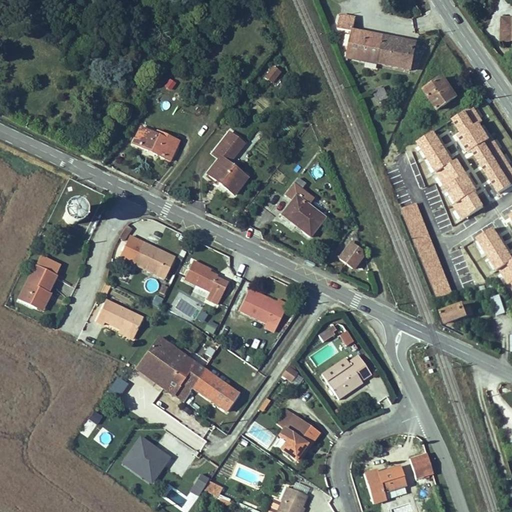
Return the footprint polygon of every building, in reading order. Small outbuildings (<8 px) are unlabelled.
[(511,18),(502,19),(502,45),(511,45),(511,49),(511,48),(511,18)] [(338,19),(336,32),(351,33),(352,21),(338,19)] [(351,33),(347,61),(410,70),(414,43),(351,33)] [(260,78),(266,84),(275,74),(269,68),(260,78)] [(427,91),(439,111),(458,99),(446,79),(427,91)] [(383,85),(372,90),(378,103),(389,98),(383,85)] [(442,143),(452,161),(481,211),(511,193),(511,190),(474,125),(442,143)] [(165,161),(174,141),(161,134),(160,136),(139,126),(131,144),(165,161)] [(232,196),(247,177),(230,164),(238,154),(226,144),(217,155),(221,158),(206,175),(232,196)] [(511,193),(481,211),(452,161),(443,166),(463,201),(467,199),(482,225),(500,255),(510,273),(511,272),(511,193)] [(307,241),(322,221),(306,209),(312,203),(290,186),(281,199),(288,205),(278,218),(307,241)] [(62,219),(63,221),(65,223),(68,225),(71,225),(75,225),(77,223),(79,221),(81,218),(81,215),(81,212),(79,209),(77,207),(74,205),(71,205),(68,206),(65,207),(63,210),(61,212),(61,215),(62,219)] [(475,235),(474,230),(472,227),(469,224),(466,222),(462,221),(458,221),(454,222),(450,224),(447,227),(445,230),(444,234),(444,239),(445,242),(445,244),(447,247),(450,250),(454,252),(458,253),(462,252),(466,251),(469,249),(472,246),(474,243),(475,239),(475,235)] [(489,257),(490,260),(500,255),(482,225),(474,230),(475,235),(486,255),(489,257)] [(137,262),(162,274),(172,253),(136,236),(129,252),(140,257),(137,262)] [(336,262),(347,271),(353,256),(354,252),(348,247),(336,262)] [(492,268),(491,264),(490,260),(489,257),(486,255),(482,253),(478,251),(474,252),(470,253),(467,255),(464,257),(462,261),(461,265),(461,269),(461,271),(462,275),(465,278),(468,281),(472,282),(476,283),(480,282),(484,281),(487,279),(490,275),(491,271),(492,268)] [(183,275),(208,289),(216,272),(203,266),(205,263),(192,256),(183,275)] [(347,271),(349,272),(358,261),(353,256),(347,271)] [(53,274),(31,263),(16,296),(34,305),(41,290),(45,292),(53,274)] [(193,293),(206,299),(209,293),(196,287),(193,293)] [(252,287),(241,307),(266,320),(268,316),(277,320),(290,299),(280,294),(276,300),(252,287)] [(48,294),(45,292),(41,290),(34,305),(41,309),(48,294)] [(140,316),(104,299),(95,319),(100,323),(102,320),(131,333),(140,316)] [(486,303),(494,319),(502,316),(495,300),(486,303)] [(437,311),(443,325),(475,316),(473,308),(466,310),(464,304),(437,311)] [(208,321),(204,331),(213,335),(217,325),(208,321)] [(332,327),(318,337),(322,344),(333,337),(332,334),(335,332),(332,327)] [(340,338),(348,347),(355,341),(347,332),(340,338)] [(159,371),(163,365),(166,367),(178,351),(154,333),(138,357),(159,371)] [(178,351),(166,367),(170,369),(167,374),(170,376),(168,379),(182,387),(185,383),(199,365),(178,351)] [(317,379),(333,401),(357,384),(355,382),(365,373),(352,355),(341,363),(338,360),(317,379)] [(133,365),(155,380),(166,367),(163,365),(159,371),(138,357),(133,365)] [(224,409),(237,392),(199,365),(185,383),(224,409)] [(167,374),(170,369),(166,367),(155,380),(176,395),(182,387),(168,379),(170,376),(167,374)] [(292,384),(298,376),(289,368),(283,377),(292,384)] [(267,421),(283,427),(295,414),(279,407),(267,421)] [(283,427),(290,433),(279,448),(296,462),(319,432),(295,414),(283,427)] [(171,459),(140,438),(121,465),(152,486),(171,459)] [(420,456),(402,461),(408,481),(425,476),(420,456)] [(373,475),(372,472),(358,476),(367,506),(381,502),(379,493),(400,487),(395,469),(373,475)] [(206,492),(211,479),(198,473),(193,486),(206,492)] [(425,495),(422,485),(414,487),(417,497),(425,495)] [(261,511),(292,511),(299,499),(279,490),(273,501),(268,498),(261,511)]
